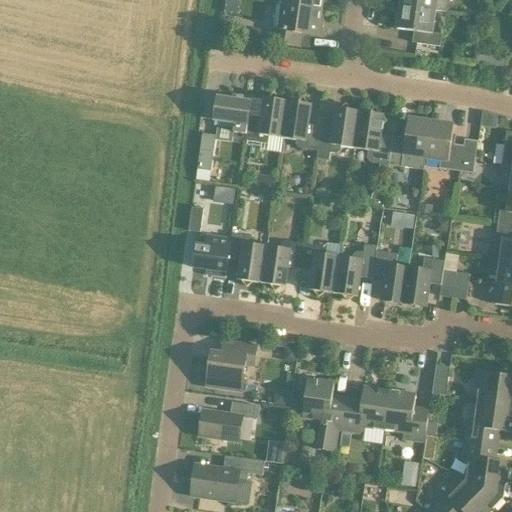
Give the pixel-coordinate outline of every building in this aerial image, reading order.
[(282,0),(282,5),(321,10),(322,0),(282,0)] [(400,0),(400,7),(435,11),(445,13),(448,10),(449,0),(400,0)] [(320,37),(322,23),(319,23),(321,10),(282,5),(278,30),(273,29),(271,43),(299,47),(301,34),(320,37)] [(416,44),(440,48),(442,35),(432,34),(435,11),(400,7),(396,30),(418,33),(416,44)] [(248,42),(254,36),(248,28),(241,34),(248,42)] [(505,61),(491,58),(489,67),(503,70),(505,61)] [(233,133),(246,135),(249,117),(252,97),(232,94),(231,100),(218,98),(214,126),(234,129),(233,133)] [(265,144),(268,141),(269,137),(283,139),(288,102),(279,101),(274,95),(269,99),(264,99),(261,118),(249,117),(246,135),(245,141),(265,144)] [(298,149),(318,152),(321,127),(309,125),(312,105),(307,105),(303,99),(297,103),(288,102),(283,139),(296,141),(295,145),(298,149)] [(329,162),(330,154),(337,155),(341,152),(341,147),(355,149),(360,112),(351,111),(346,106),(341,110),(336,109),(333,129),(321,127),(318,152),(316,160),(317,160),(317,165),(326,166),(327,161),(329,162)] [(370,163),(389,166),(393,137),(381,135),(384,116),(379,115),(375,110),(369,114),(360,112),(355,149),(368,151),(367,159),(370,163)] [(393,136),(393,137),(389,166),(424,171),(426,158),(431,123),(408,119),(405,138),(393,136)] [(440,160),(439,169),(460,172),(463,146),(451,145),(454,126),(431,123),(426,158),(440,160)] [(511,133),(506,133),(501,167),(511,168),(511,133)] [(216,137),(202,135),(197,170),(211,172),(216,137)] [(464,140),(463,146),(460,172),(473,174),(478,142),(464,140)] [(196,180),(210,182),(211,172),(197,170),(196,180)] [(273,192),(275,179),(258,177),(257,189),(273,192)] [(231,203),(232,187),(214,186),(213,201),(231,203)] [(508,213),(499,212),(497,225),(511,227),(511,192),(508,213)] [(382,208),(384,194),(375,193),(372,195),(370,206),(382,208)] [(432,206),(418,204),(417,213),(431,215),(432,206)] [(188,232),(200,233),(204,210),(192,208),(188,232)] [(435,231),(447,232),(449,220),(437,219),(435,231)] [(496,238),(504,240),(501,261),(511,262),(511,227),(497,225),(496,238)] [(254,241),(251,237),(232,235),(231,241),(228,259),(241,261),(238,281),(242,281),(246,287),(252,283),(262,284),(267,247),(253,245),(254,241)] [(228,259),(231,241),(208,237),(206,247),(196,246),(193,268),(206,270),(206,276),(226,279),(228,259)] [(275,291),(281,287),(285,288),(288,268),(300,270),(304,245),(285,242),(281,245),(280,249),(267,247),(262,284),(271,286),(275,291)] [(318,297),(324,293),(334,294),(339,258),(325,256),(326,251),(323,248),(304,245),(300,270),(313,271),(310,291),(314,292),(318,297)] [(347,301),(353,297),(357,298),(360,278),(373,280),(373,276),(377,252),(377,247),(365,245),(363,253),(357,252),(353,255),(352,260),(339,258),(334,294),(343,296),(347,301)] [(373,276),(385,278),(381,301),(404,305),(409,269),(396,267),(397,255),(377,252),(373,276)] [(424,259),(422,271),(409,269),(404,305),(426,308),(430,285),(441,286),(443,271),(445,262),(424,259)] [(511,262),(501,261),(498,283),(511,285),(511,262)] [(443,271),(441,286),(440,297),(453,299),(457,273),(443,271)] [(466,301),(470,275),(457,273),(453,299),(466,301)] [(494,305),(511,307),(511,285),(498,283),(494,305)] [(256,347),(224,343),(222,354),(211,353),(206,387),(241,392),(245,366),(253,367),(256,347)] [(284,349),(282,361),(295,363),(297,351),(284,349)] [(432,395),(446,397),(450,368),(436,366),(432,395)] [(511,376),(476,372),(475,382),(480,383),(477,402),(511,406),(511,376)] [(308,380),(302,419),(322,422),(318,450),(336,453),(339,431),(342,431),(346,406),(331,404),(334,383),(308,380)] [(364,435),(365,428),(384,431),(390,391),(364,388),(361,408),(346,406),(342,431),(364,435)] [(402,440),(425,443),(428,417),(413,415),(416,395),(390,391),(384,431),(403,434),(402,440)] [(474,421),(468,420),(465,442),(491,445),(493,431),(511,433),(511,406),(477,402),(474,421)] [(199,437),(239,443),(243,417),(254,419),(256,407),(232,403),(230,415),(203,411),(199,437)] [(436,437),(438,424),(428,422),(426,435),(436,437)] [(342,435),(340,447),(349,448),(351,436),(342,435)] [(265,461),(281,463),(284,442),(268,440),(265,461)] [(462,463),(468,464),(466,480),(504,499),(506,479),(508,479),(510,470),(508,470),(509,463),(489,460),(491,445),(465,442),(462,463)] [(191,497),(235,503),(238,480),(247,482),(248,475),(263,477),(265,462),(225,457),(223,470),(195,466),(191,497)] [(417,480),(403,478),(402,488),(415,490),(417,480)] [(466,480),(441,505),(437,502),(427,511),(490,511),(504,499),(466,480)]
